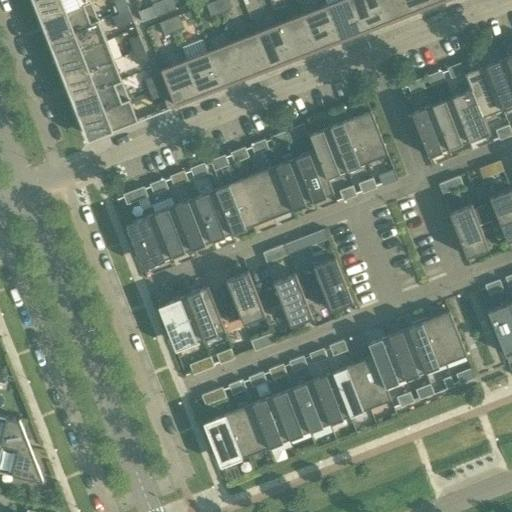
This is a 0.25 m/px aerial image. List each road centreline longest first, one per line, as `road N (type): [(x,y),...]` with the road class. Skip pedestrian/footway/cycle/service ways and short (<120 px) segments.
road 1 (residential): [(62,182),(373,56)]
road 2 (tertiary): [(141,490),(25,195)]
road 3 (residential): [(179,474),(62,182)]
road 4 (residential): [(0,231),(107,503)]
road 5 (residential): [(392,308),(355,209),(421,182)]
road 6 (residential): [(62,182),(0,21)]
road 7 (residential): [(373,56),(511,3)]
road 8 (residential): [(373,56),(421,182)]
